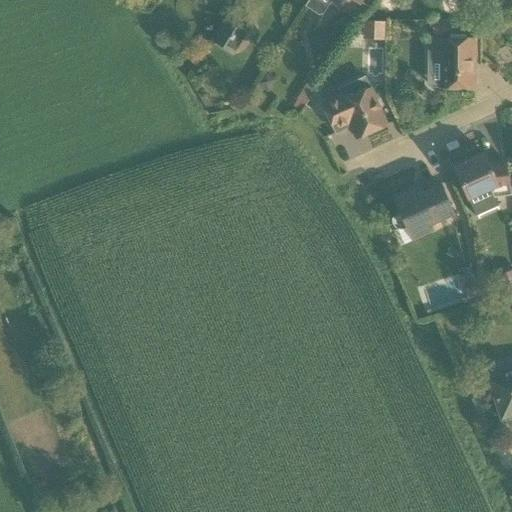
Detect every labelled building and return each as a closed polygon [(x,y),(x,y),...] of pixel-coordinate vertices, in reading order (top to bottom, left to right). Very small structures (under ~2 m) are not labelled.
[(309,0),(306,7),(319,15),(323,14),(331,3),(340,8),(344,0),(356,0),(361,3),(363,0),(309,0)] [(241,26),(228,18),(213,42),(226,50),(241,26)] [(364,34),(385,35),(385,23),(364,22),(364,34)] [(433,24),(433,37),(453,36),(453,23),(433,24)] [(441,39),(441,40),(433,40),(428,45),(428,58),(433,63),(441,63),(441,88),(476,89),(476,39),(441,39)] [(387,126),(368,83),(366,79),(364,77),(343,87),(342,89),(344,94),(323,104),(336,133),(352,127),(357,139),(387,126)] [(489,164),(485,155),(484,153),(454,167),(469,200),(491,190),(494,198),(511,195),(511,194),(507,161),(489,164)] [(400,212),(397,213),(393,216),(392,221),(393,226),(397,229),(398,229),(400,230),(402,230),(404,229),(416,224),(426,228),(454,215),(441,185),(415,198),(412,190),(394,198),(400,212)] [(471,266),(458,270),(463,285),(476,281),(471,266)] [(511,279),(497,286),(502,298),(511,293),(511,279)] [(511,372),(489,380),(491,388),(502,420),(511,416),(511,372)]
